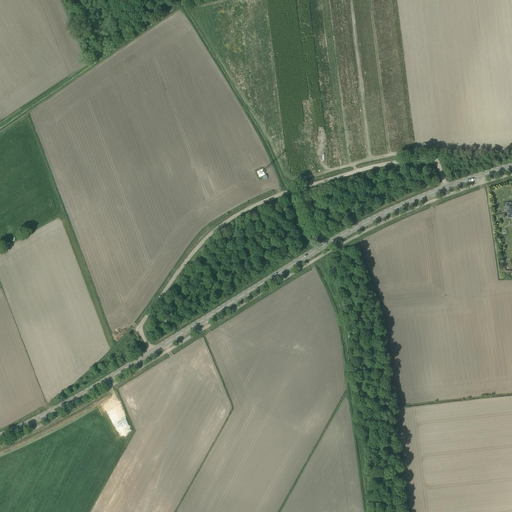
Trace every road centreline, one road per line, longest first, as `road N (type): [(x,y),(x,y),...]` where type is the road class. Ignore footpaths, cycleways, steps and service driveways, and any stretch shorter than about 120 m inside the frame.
road 1 (unclassified): [(152,351),(137,329),(202,246),(240,216),(309,186),(406,162),(438,163),(450,187)]
road 2 (tertiary): [(450,187),(316,252),(152,351)]
road 3 (tertiary): [(152,351),(0,436)]
